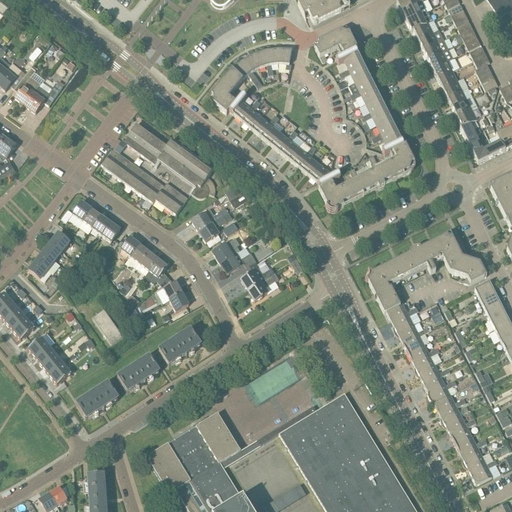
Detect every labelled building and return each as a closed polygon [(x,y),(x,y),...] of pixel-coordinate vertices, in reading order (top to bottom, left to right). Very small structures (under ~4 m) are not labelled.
[(210,0),(210,1),(211,3),(212,5),(214,7),(216,8),(218,9),(221,9),(223,9),(225,8),(227,6),(233,0),(210,0)] [(345,0),(307,0),(298,5),(305,20),(310,18),(314,26),(350,8),(345,0)] [(402,14),(422,4),(419,0),(405,0),(397,4),(402,14)] [(457,0),(445,6),(448,12),(460,5),(457,0)] [(501,3),(500,2),(499,0),(494,0),(489,4),(492,9),(501,3)] [(505,8),(504,6),(501,3),(492,9),(496,14),(505,8)] [(407,24),(427,14),(422,4),(402,14),(407,24)] [(451,19),(463,13),(461,7),(449,13),(451,19)] [(508,13),(507,10),(505,8),(496,14),(499,19),(508,13)] [(413,33),(433,23),(428,13),(427,14),(407,24),(411,34),(413,33)] [(454,24),(466,18),(463,13),(451,19),(454,24)] [(466,18),(454,24),(457,30),(469,23),(466,18)] [(418,42),(438,32),(433,22),(433,23),(413,33),(418,42)] [(460,37),(473,31),(470,25),(458,31),(460,35),(460,37)] [(316,45),(315,46),(315,47),(314,47),(314,48),(314,49),(315,49),(320,59),(323,65),(328,63),(325,57),(340,49),(344,57),(337,60),(336,62),(338,65),(339,66),(344,63),(358,57),(355,51),(357,50),(348,33),(348,32),(347,32),(347,31),(346,31),(345,31),(345,30),(344,31),(343,31),(334,36),(316,45)] [(463,42),(475,36),(473,31),(460,37),(463,42)] [(423,52),(443,42),(438,32),(418,42),(423,52)] [(463,43),(463,42),(460,37),(460,35),(454,38),(458,45),(463,43)] [(45,49),(49,43),(50,43),(42,36),(41,37),(37,42),(45,49)] [(466,48),(478,41),(475,36),(463,42),(463,43),(466,48)] [(478,41),(466,48),(468,53),(481,47),(478,41)] [(428,61),(448,51),(443,42),(423,52),(428,61)] [(0,79),(10,68),(1,59),(6,54),(5,53),(7,50),(4,47),(2,49),(1,50),(0,51),(0,79)] [(472,60),(484,54),(482,49),(469,55),(472,60)] [(272,67),(279,66),(279,51),(266,53),(269,67),(272,67)] [(285,72),(291,72),(292,67),(290,67),(292,52),(279,51),(279,66),(286,67),(285,72)] [(432,71),(448,63),(453,61),(448,51),(428,61),(432,71)] [(266,53),(253,57),(260,70),(267,68),(269,67),(266,53)] [(475,66),(487,59),(484,54),(472,60),(475,66)] [(260,70),(253,57),(242,63),(251,75),(253,74),(260,70)] [(349,72),(350,74),(363,67),(358,57),(344,63),(349,72)] [(477,71),(487,66),(490,65),(487,59),(475,66),(477,71)] [(232,71),(242,82),(248,77),(251,75),(242,63),(232,71)] [(437,81),(453,73),(448,63),(432,71),(437,81)] [(75,67),(70,64),(66,69),(71,73),(75,67)] [(0,88),(6,93),(10,88),(11,87),(15,90),(22,80),(19,77),(22,73),(13,65),(10,68),(0,79),(0,88)] [(477,78),(490,72),(487,66),(477,71),(475,72),(477,78)] [(350,74),(351,77),(355,85),(369,78),(363,67),(350,74)] [(25,107),(34,95),(40,86),(30,79),(34,73),(30,70),(22,80),(15,90),(14,91),(14,92),(15,91),(19,93),(18,94),(19,95),(15,100),(25,107)] [(217,90),(229,99),(242,82),(232,71),(217,90)] [(480,83),(492,77),(490,72),(477,78),(480,83)] [(442,90),(457,83),(453,73),(437,81),(442,90)] [(248,77),(253,84),(257,81),(253,74),(251,75),(248,77)] [(483,88),(495,82),(492,77),(480,83),(483,88)] [(355,85),(349,88),(353,96),(355,96),(359,93),(361,96),(374,89),(369,78),(355,85)] [(253,84),(258,91),(262,87),(257,81),(253,84)] [(495,82),(483,88),(486,94),(488,93),(490,96),(497,93),(495,89),(498,88),(495,82)] [(447,100),(462,92),(457,83),(442,90),(447,100)] [(49,107),(62,90),(56,86),(49,95),(40,88),(34,95),(25,107),(36,115),(44,104),(49,107)] [(361,96),(362,98),(366,106),(379,100),(374,89),(361,96)] [(506,105),(511,102),(505,89),(500,91),(506,105)] [(241,97),(235,104),(229,99),(217,90),(210,98),(209,100),(209,102),(211,103),(226,116),(229,113),(233,117),(242,106),(246,100),(242,97),(241,97)] [(452,110),(467,102),(462,92),(447,100),(452,110)] [(366,106),(370,115),(371,117),(385,111),(379,100),(366,106)] [(457,119),(472,112),(467,102),(452,110),(457,119)] [(252,113),(250,111),(242,106),(233,117),(243,124),(252,113)] [(371,117),(373,120),(377,128),(390,121),(385,111),(371,117)] [(462,129),(469,125),(477,122),(472,112),(457,119),(462,129)] [(252,132),(261,121),(254,115),(252,113),(243,124),(252,132)] [(279,125),(285,128),(288,123),(282,120),(279,125)] [(268,126),(261,121),(252,132),(262,140),(271,128),(268,126)] [(377,128),(381,136),(382,139),(396,132),(390,121),(377,128)] [(478,143),(475,137),(474,134),(469,125),(462,129),(460,130),(469,148),(478,143)] [(208,196),(208,195),(214,198),(215,195),(215,194),(215,192),(215,190),(215,189),(214,187),(213,185),(212,183),(211,181),(209,180),(208,179),(213,172),(172,142),(167,148),(163,145),(136,126),(124,143),(155,166),(159,160),(197,187),(191,195),(195,198),(197,199),(199,200),(201,200),(203,200),(205,199),(206,198),(208,196)] [(273,130),(271,128),(262,140),(271,147),(280,136),(273,130)] [(505,152),(511,148),(511,143),(505,130),(496,135),(500,143),(500,142),(505,152)] [(382,139),(383,141),(388,150),(401,143),(396,132),(382,139)] [(287,141),(280,136),(271,147),(280,155),(289,143),(287,141)] [(0,181),(14,173),(8,165),(2,169),(0,166),(0,164),(5,161),(15,148),(5,141),(0,148),(0,181)] [(487,161),(505,152),(500,142),(500,143),(482,151),(487,161)] [(292,145),(289,143),(280,155),(289,162),(299,150),(292,145)] [(386,157),(393,154),(397,161),(404,177),(411,173),(413,172),(415,169),(415,166),(414,164),(406,147),(405,146),(403,147),(401,143),(388,150),(383,152),(382,153),(384,157),(386,157)] [(482,151),(478,143),(469,148),(478,166),(487,161),(482,151)] [(299,150),(289,162),(299,170),(308,158),(306,156),(309,152),(311,150),(304,144),(299,150)] [(164,188),(114,151),(101,168),(153,206),(155,203),(175,217),(188,200),(167,185),(164,188)] [(310,160),(308,158),(299,170),(308,177),(317,165),(310,160)] [(397,161),(379,170),(377,171),(385,186),(404,177),(397,161)] [(326,173),(317,165),(308,177),(317,185),(326,173)] [(377,171),(375,172),(372,167),(372,166),(368,167),(356,174),(357,175),(359,180),(356,181),(364,197),(385,186),(377,171)] [(317,185),(320,190),(319,190),(327,207),(326,208),(327,211),(329,212),(330,213),(331,213),(335,214),(338,212),(337,211),(344,207),(336,192),(332,184),(340,181),(340,179),(338,176),(337,175),(332,177),(327,173),(317,185)] [(511,175),(488,187),(511,234),(506,252),(511,262),(511,175)] [(356,181),(354,182),(336,192),(344,207),(364,197),(356,181)] [(244,193),(237,187),(225,195),(230,203),(244,193)] [(235,210),(252,199),(244,193),(230,203),(235,210)] [(91,212),(82,205),(69,221),(79,229),(82,224),(91,212)] [(199,234),(217,222),(210,211),(192,223),(199,234)] [(92,230),(101,218),(91,212),(82,224),(92,230)] [(101,237),(110,225),(101,218),(92,230),(101,237)] [(217,222),(199,234),(206,245),(219,236),(219,235),(223,232),(220,227),(227,223),(224,218),(217,222)] [(110,225),(101,237),(111,244),(114,240),(120,232),(110,225)] [(226,238),(237,231),(234,226),(222,233),(226,238)] [(219,266),(237,254),(233,247),(245,240),(243,237),(248,234),(246,231),(244,232),(241,229),(237,231),(226,238),(229,244),(212,255),(219,266)] [(50,245),(62,254),(69,244),(58,235),(50,245)] [(400,308),(400,307),(390,289),(389,290),(387,287),(421,269),(423,272),(427,270),(430,276),(435,273),(431,264),(442,259),(450,274),(465,279),(464,285),(469,287),(470,286),(486,278),(480,265),(462,259),(450,235),(422,249),(423,250),(415,254),(415,253),(414,253),(414,255),(407,258),(406,257),(371,275),(370,274),(369,274),(368,273),(367,274),(368,275),(368,276),(368,277),(368,278),(368,280),(367,281),(366,282),(365,283),(364,283),(365,283),(366,285),(368,284),(384,316),(386,315),(400,308)] [(130,259),(139,248),(130,240),(120,252),(130,259)] [(54,263),(62,254),(50,245),(43,254),(54,263)] [(139,248),(130,259),(139,267),(148,255),(139,248)] [(47,272),(54,263),(43,254),(36,263),(47,272)] [(237,254),(219,266),(226,277),(243,265),(247,271),(257,265),(256,263),(250,255),(241,261),(237,254)] [(148,274),(158,262),(148,255),(139,267),(136,271),(145,277),(148,274)] [(291,265),(296,262),(292,256),(287,259),(291,265)] [(296,262),(291,265),(298,275),(303,272),(297,261),(296,262)] [(154,286),(167,269),(158,262),(145,277),(145,278),(154,286)] [(40,281),(47,272),(36,263),(28,272),(40,281)] [(263,275),(257,265),(247,271),(242,274),(245,279),(241,282),(247,292),(273,275),(271,270),(263,275)] [(275,274),(273,275),(247,292),(254,303),(268,295),(265,290),(279,281),(275,274)] [(182,296),(175,284),(163,291),(169,303),(182,296)] [(480,302),(494,295),(489,284),(474,292),(480,302)] [(124,287),(120,293),(124,296),(129,291),(124,287)] [(485,313),(500,305),(494,295),(480,302),(485,313)] [(0,314),(12,304),(4,296),(0,299),(0,314)] [(182,296),(169,303),(167,304),(171,311),(173,310),(175,314),(188,307),(182,296)] [(0,318),(6,325),(19,313),(12,304),(0,314),(0,318)] [(490,323),(505,315),(500,305),(485,313),(490,323)] [(409,318),(414,316),(411,312),(407,314),(402,306),(400,307),(400,308),(386,315),(390,323),(391,323),(392,325),(408,317),(409,318)] [(111,347),(123,339),(104,312),(92,320),(111,347)] [(27,322),(19,313),(6,325),(13,334),(27,322)] [(443,321),(439,314),(431,319),(434,325),(443,321)] [(167,315),(162,318),(165,324),(170,321),(167,315)] [(495,333),(510,325),(505,315),(490,323),(495,333)] [(413,327),(409,318),(408,317),(392,325),(397,335),(413,327)] [(13,334),(21,343),(34,331),(27,322),(13,334)] [(500,343),(511,337),(511,329),(510,325),(495,333),(500,343)] [(419,339),(424,336),(422,332),(417,335),(413,327),(397,335),(402,345),(418,337),(419,339)] [(168,369),(182,360),(200,348),(190,333),(158,353),(168,369)] [(424,347),(419,339),(418,337),(402,345),(403,347),(402,348),(407,356),(424,347)] [(505,353),(511,349),(511,337),(500,343),(505,353)] [(28,351),(35,360),(49,349),(42,340),(28,351)] [(430,359),(434,357),(432,353),(428,355),(424,347),(407,356),(411,364),(412,363),(413,365),(429,357),(430,359)] [(49,349),(35,360),(42,369),(57,358),(49,349)] [(467,359),(471,357),(477,354),(475,349),(464,355),(467,359)] [(434,367),(430,359),(429,357),(413,365),(418,376),(434,367)] [(64,367),(57,358),(42,369),(50,378),(64,367)] [(127,396),(140,387),(159,375),(148,359),(116,379),(127,396)] [(50,378),(57,387),(72,375),(64,367),(50,378)] [(440,379),(445,377),(443,373),(438,375),(434,367),(418,376),(424,386),(439,377),(440,379)] [(484,382),(480,385),(482,390),(488,387),(492,385),(487,375),(482,378),(484,382)] [(445,388),(440,379),(439,377),(424,386),(425,388),(423,388),(428,396),(445,388)] [(434,406),(450,398),(447,392),(456,387),(454,383),(445,388),(428,396),(429,396),(434,406)] [(86,422),(99,414),(117,402),(107,386),(75,406),(86,422)] [(414,511),(353,412),(344,397),(316,414),(313,409),(240,453),(217,417),(146,460),(168,497),(175,493),(186,511),(414,511)] [(456,410),(461,408),(458,404),(454,406),(450,398),(434,406),(433,407),(437,415),(438,414),(439,416),(455,408),(456,410)] [(460,418),(456,410),(455,408),(439,416),(445,426),(460,418)] [(467,430),(471,428),(469,424),(465,426),(460,418),(445,426),(450,436),(466,428),(467,430)] [(503,419),(498,421),(503,430),(511,426),(509,420),(505,423),(503,419)] [(471,438),(467,430),(466,428),(450,436),(451,438),(450,439),(454,447),(471,438)] [(477,451),(481,448),(479,444),(475,446),(471,438),(454,447),(458,455),(459,455),(460,457),(476,448),(477,451)] [(481,459),(477,451),(476,448),(460,457),(466,467),(481,459)] [(507,448),(500,451),(502,457),(509,453),(507,448)] [(488,471),(493,468),(490,464),(486,467),(481,459),(466,467),(471,477),(487,469),(488,471)] [(492,479),(488,471),(487,469),(471,477),(472,479),(471,480),(475,488),(492,479)] [(89,511),(105,511),(104,477),(87,478),(89,511)] [(49,497),(57,509),(67,503),(59,490),(49,497)] [(44,511),(52,511),(57,509),(49,497),(38,503),(44,511)]
